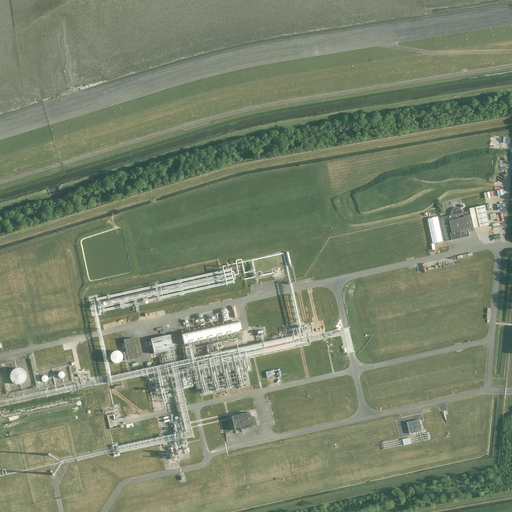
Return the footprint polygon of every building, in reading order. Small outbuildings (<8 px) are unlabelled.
[(483,193),(485,199),(502,196),(501,190),(483,193)] [(461,209),(462,208),(463,207),(464,207),(464,205),(463,205),(461,205),(461,206),(461,207),(460,208),(459,208),(458,207),(457,207),(456,208),(454,208),(453,209),(452,210),(452,211),(451,213),(451,214),(451,215),(442,217),(447,241),(470,236),(468,229),(489,224),(485,205),(469,208),(470,211),(464,212),(463,211),(463,210),(462,210),(462,209),(461,209)] [(230,285),(237,283),(236,279),(237,279),(234,268),(229,269),(228,266),(223,267),(228,283),(230,282),(230,285)] [(182,334),(184,344),(243,331),(241,321),(182,334)] [(151,339),(154,353),(173,349),(170,334),(151,339)] [(138,358),(133,337),(124,340),(128,360),(138,358)] [(232,416),(235,430),(256,426),(254,417),(251,417),(250,412),(232,416)] [(422,431),(419,419),(407,422),(410,433),(422,431)]
